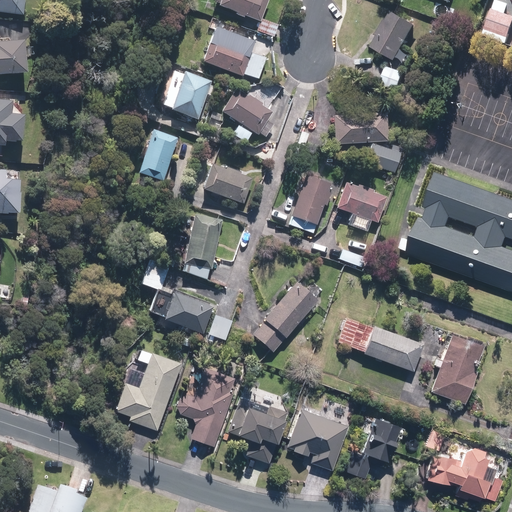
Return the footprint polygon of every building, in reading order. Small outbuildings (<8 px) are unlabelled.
[(0,0),(0,8),(25,12),(25,0),(0,0)] [(220,0),(220,1),(259,17),(265,0),(220,0)] [(511,35),(511,13),(494,7),(487,27),(511,36),(511,35)] [(414,22),(393,10),(375,43),(396,55),(414,22)] [(0,69),(24,68),(24,24),(3,24),(4,39),(0,39),(0,69)] [(250,47),(212,33),(203,57),(240,72),(250,47)] [(406,70),(389,64),(383,82),(400,87),(406,70)] [(211,79),(185,69),(171,105),(198,115),(211,79)] [(269,109),(237,87),(223,107),(255,129),(269,109)] [(9,100),(0,99),(0,141),(5,142),(5,136),(22,137),(23,113),(9,113),(9,100)] [(383,111),(334,113),(335,139),(384,136),(383,111)] [(249,131),(238,125),(234,131),(245,138),(249,131)] [(179,135),(153,126),(138,170),(164,179),(179,135)] [(398,152),(372,142),(365,159),(391,169),(398,152)] [(251,174),(213,162),(205,186),(242,199),(251,174)] [(2,168),(0,168),(0,209),(16,210),(16,177),(1,176),(2,168)] [(387,182),(347,169),(337,203),(377,216),(387,182)] [(511,251),(501,247),(504,239),(511,241),(511,201),(435,173),(404,254),(511,294),(511,251)] [(311,229),(329,184),(305,174),(291,210),(293,211),(290,220),(311,229)] [(219,220),(192,216),(185,256),(212,261),(219,220)] [(364,256),(339,248),(335,260),(359,269),(364,256)] [(169,266),(150,258),(141,279),(160,287),(169,266)] [(317,296),(295,278),(264,315),(266,316),(253,331),(273,348),(317,296)] [(214,305),(174,292),(166,315),(206,329),(214,305)] [(233,319),(215,312),(208,329),(225,337),(233,319)] [(419,341),(346,315),(337,341),(410,366),(419,341)] [(480,342),(451,332),(433,387),(462,397),(480,342)] [(157,426),(180,361),(154,352),(142,386),(126,381),(116,408),(132,414),(131,416),(157,426)] [(213,442),(233,389),(230,388),(235,374),(207,364),(196,394),(185,390),(177,410),(197,418),(191,434),(213,442)] [(258,409),(238,403),(228,428),(252,437),(246,451),(266,459),(286,411),(272,406),(268,409),(258,409)] [(347,423),(303,407),(290,445),(305,450),(305,449),(312,451),(310,459),(331,467),(347,423)] [(399,425),(371,416),(359,453),(355,451),(352,462),(347,460),(344,468),(364,475),(369,461),(373,462),(376,453),(388,457),(399,425)] [(441,431),(433,428),(429,442),(437,445),(441,431)] [(432,450),(424,473),(491,496),(497,478),(490,476),(490,478),(478,474),(486,450),(466,443),(459,464),(452,461),(454,457),(432,450)] [(57,491),(38,485),(28,511),(80,511),(86,497),(75,493),(76,490),(59,484),(57,491)]
